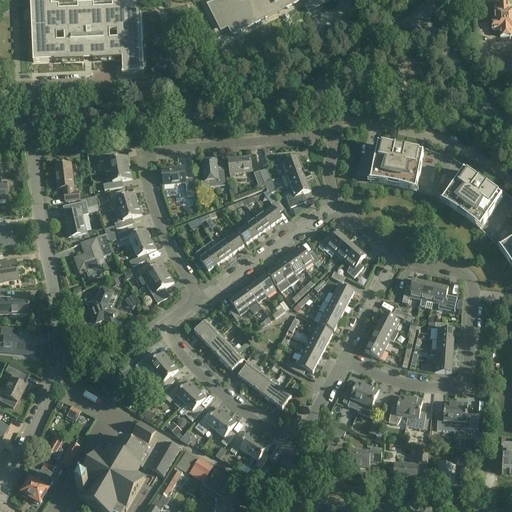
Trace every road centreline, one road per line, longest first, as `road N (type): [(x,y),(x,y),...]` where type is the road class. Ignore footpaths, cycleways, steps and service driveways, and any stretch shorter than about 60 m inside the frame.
road 1 (residential): [(0,501),(57,351),(33,122)]
road 2 (residential): [(200,300),(162,232),(143,153),(339,132)]
road 3 (residential): [(33,122),(260,107),(326,81)]
road 4 (residential): [(292,445),(219,392),(161,328),(200,300)]
road 5 (residential): [(342,360),(376,376),(458,388),(467,377),(473,294)]
road 6 (residential): [(511,181),(457,144),(341,122)]
road 7 (residential): [(200,300),(338,203)]
road 8 (residential): [(432,511),(325,499),(273,480)]
road 9 (residential): [(511,128),(418,15)]
